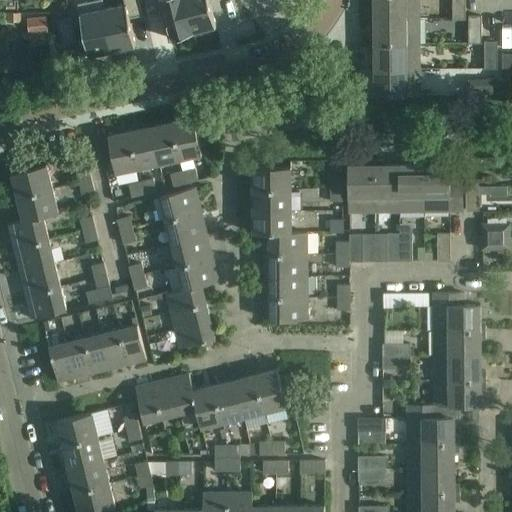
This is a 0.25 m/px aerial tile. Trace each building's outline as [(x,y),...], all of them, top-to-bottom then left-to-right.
[(102,0),(97,0),(78,4),(80,13),(89,56),(112,51),(104,13),(103,9),(104,8),(102,0)] [(104,8),(103,9),(104,13),(112,51),(135,46),(129,18),(142,15),(142,12),(139,0),(124,0),(125,4),(104,8)] [(184,0),(145,0),(149,12),(150,15),(159,12),(163,11),(163,12),(170,39),(193,33),(188,12),(184,0)] [(184,0),(188,12),(193,33),(216,27),(212,12),(208,0),(184,0)] [(374,0),(375,20),(419,19),(418,0),(374,0)] [(452,0),(453,13),(453,21),(465,21),(465,0),(452,0)] [(483,30),(495,29),(495,9),(483,9),(483,30)] [(46,16),(29,18),(30,31),(40,30),(48,29),(46,16)] [(481,17),(469,17),(469,45),(481,45),(481,17)] [(71,19),(57,22),(63,45),(76,42),(71,19)] [(369,34),(369,45),(419,45),(419,19),(375,20),(375,34),(369,34)] [(485,42),(485,62),(484,70),(497,70),(497,42),(485,42)] [(375,55),(375,70),(420,70),(419,45),(369,45),(369,55),(375,55)] [(502,81),(509,81),(511,80),(511,53),(502,53),(502,81)] [(420,70),(375,70),(375,96),(391,96),(391,101),(401,101),(401,96),(420,95),(420,70)] [(194,118),(172,123),(179,160),(202,155),(194,118)] [(172,123),(151,127),(158,164),(179,160),(172,123)] [(151,127),(129,132),(137,169),(158,164),(151,127)] [(137,169),(129,132),(108,136),(116,173),(137,169)] [(375,212),(374,160),(365,160),(365,166),(349,166),(349,212),(375,212)] [(383,160),(374,160),(375,212),(399,212),(399,166),(383,166),(383,160)] [(415,165),(399,166),(399,212),(424,211),(424,160),(414,160),(415,165)] [(433,160),(424,160),(424,211),(449,211),(449,181),(449,165),(433,165),(433,160)] [(12,173),(18,198),(52,189),(47,165),(12,173)] [(75,170),(78,183),(90,180),(88,167),(75,170)] [(253,168),(253,190),(290,189),(290,167),(253,168)] [(195,168),(182,171),(185,184),(198,181),(195,168)] [(185,184),(182,171),(170,174),(173,187),(185,184)] [(343,189),(343,177),(330,177),(330,189),(343,189)] [(152,178),(140,182),(143,194),(156,191),(152,178)] [(90,180),(78,183),(80,195),(93,192),(90,180)] [(449,181),(449,211),(462,211),(462,181),(449,181)] [(143,194),(140,182),(128,184),(132,197),(143,194)] [(466,184),(466,211),(479,211),(479,184),(466,184)] [(160,196),(166,220),(201,212),(195,188),(160,196)] [(18,198),(23,220),(24,221),(43,216),(58,212),(52,189),(18,198)] [(253,190),(253,211),(290,211),(290,189),(253,190)] [(343,202),(343,189),(330,189),(331,202),(343,202)] [(511,210),(511,190),(496,191),(497,211),(511,210)] [(143,208),(129,213),(137,235),(151,230),(143,208)] [(253,234),(269,234),(269,233),(290,233),(290,232),(290,211),(253,211),(253,234)] [(166,220),(172,244),(207,235),(201,212),(166,220)] [(8,224),(14,248),(49,239),(43,216),(24,221),(23,220),(8,224)] [(80,219),(83,231),(95,228),(92,216),(80,219)] [(117,219),(120,232),(132,229),(129,216),(117,219)] [(329,233),(342,233),(342,220),(329,220),(329,233)] [(482,225),(482,237),(509,237),(509,225),(482,225)] [(95,228),(83,231),(86,243),(98,240),(95,228)] [(132,229),(120,232),(123,244),(136,241),(132,229)] [(269,234),(269,255),(306,255),(306,232),(290,232),(290,233),(269,233),(269,234)] [(349,242),(349,254),(349,262),(362,262),(362,234),(349,234),(349,242)] [(412,234),(399,235),(399,261),(412,261),(412,234)] [(437,234),(438,261),(450,261),(450,234),(437,234)] [(172,244),(178,267),(213,259),(207,235),(172,244)] [(399,261),(399,235),(387,235),(388,261),(399,261)] [(509,237),(482,237),(482,249),(510,249),(509,237)] [(14,248),(20,271),(55,263),(49,239),(14,248)] [(336,242),(336,254),(349,254),(349,242),(336,242)] [(349,267),(349,262),(349,254),(336,254),(336,267),(349,267)] [(147,283),(160,280),(154,255),(141,259),(147,283)] [(269,255),(269,276),(307,276),(306,255),(269,255)] [(178,267),(184,290),(202,286),(219,282),(213,259),(178,267)] [(20,271),(26,295),(60,286),(55,263),(20,271)] [(91,266),(94,278),(107,275),(104,263),(91,266)] [(129,266),(132,278),(144,275),(141,263),(129,266)] [(107,275),(94,278),(97,290),(110,287),(107,275)] [(144,275),(132,278),(135,290),(147,287),(144,275)] [(269,276),(270,298),(307,298),(307,276),(269,276)] [(337,285),(337,298),(350,298),(350,285),(337,285)] [(60,286),(26,295),(32,319),(66,310),(60,286)] [(167,294),(171,312),(206,303),(202,286),(184,290),(167,294)] [(434,293),(434,331),(485,330),(485,321),(480,321),(480,305),(464,305),(464,293),(434,293)] [(307,298),(270,298),(270,320),(308,320),(307,298)] [(350,298),(337,298),(337,310),(350,310),(350,298)] [(171,312),(176,330),(210,322),(206,303),(171,312)] [(210,322),(176,330),(180,348),(202,342),(203,346),(212,344),(211,340),(215,339),(210,322)] [(138,326),(119,330),(128,365),(147,360),(138,326)] [(119,330),(102,335),(110,369),(128,365),(119,330)] [(434,331),(434,357),(480,356),(480,340),(485,340),(485,330),(434,331)] [(102,335),(85,339),(93,373),(110,369),(102,335)] [(85,339),(67,343),(76,377),(93,373),(85,339)] [(76,377),(67,343),(49,347),(57,382),(76,377)] [(383,344),(383,357),(409,357),(410,344),(383,344)] [(434,357),(434,380),(486,380),(486,371),(480,371),(480,356),(434,357)] [(409,357),(383,357),(383,369),(409,369),(409,357)] [(277,370),(255,375),(264,412),(286,407),(277,370)] [(179,414),(196,410),(197,410),(192,391),(193,391),(189,374),(171,379),(179,414)] [(255,375),(234,381),(243,417),(264,412),(255,375)] [(161,418),(179,414),(171,379),(153,383),(161,418)] [(407,406),(407,418),(438,418),(437,406),(459,406),(481,406),(481,389),(486,389),(486,380),(434,380),(435,406),(407,406)] [(234,381),(214,386),(223,422),(243,417),(234,381)] [(144,423),(161,418),(153,383),(135,387),(144,423)] [(197,410),(196,410),(200,428),(223,422),(214,386),(193,391),(192,391),(197,410)] [(407,418),(408,444),(459,443),(459,434),(454,434),(454,419),(459,419),(459,406),(437,406),(438,418),(407,418)] [(57,421),(63,446),(98,437),(92,413),(57,421)] [(123,418),(126,430),(138,427),(135,416),(123,418)] [(358,419),(358,431),(385,431),(385,418),(358,419)] [(126,430),(129,444),(141,441),(138,427),(126,430)] [(63,446),(69,470),(104,461),(98,437),(63,446)] [(272,455),(272,442),(259,442),(259,455),(272,455)] [(285,442),(272,442),(272,455),(285,455),(285,442)] [(408,444),(408,469),(454,468),(454,453),(459,453),(459,443),(408,444)] [(215,447),(215,460),(227,460),(227,446),(215,447)] [(239,446),(227,446),(227,460),(239,459),(239,446)] [(358,456),(358,469),(385,469),(385,456),(358,456)] [(239,459),(227,460),(227,472),(239,471),(239,459)] [(227,460),(215,460),(215,472),(227,472),(227,460)] [(325,460),(300,460),(300,473),(325,473),(325,460)] [(69,470),(75,493),(109,484),(104,461),(69,470)] [(276,474),(276,461),(263,461),(263,474),(276,474)] [(288,461),(276,461),(276,474),(288,473),(288,461)] [(134,465),(137,477),(149,474),(147,462),(134,465)] [(179,475),(179,463),(166,463),(166,475),(179,475)] [(192,463),(179,463),(179,475),(192,475),(192,463)] [(408,469),(408,493),(460,493),(460,484),(454,484),(454,468),(408,469)] [(385,469),(358,469),(358,481),(385,481),(385,469)] [(149,474),(137,477),(140,490),(152,487),(149,474)] [(109,484),(75,493),(79,511),(94,511),(115,507),(109,484)] [(202,493),(202,509),(203,509),(203,511),(227,511),(227,493),(202,493)] [(252,493),(227,493),(227,511),(251,511),(252,507),(252,493)] [(460,493),(408,493),(408,511),(454,511),(454,502),(460,502),(460,493)]
